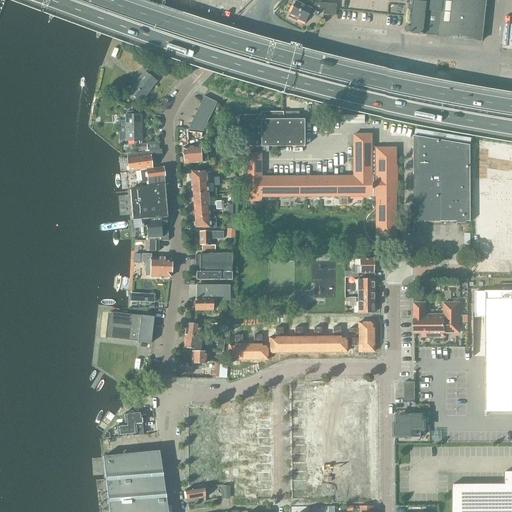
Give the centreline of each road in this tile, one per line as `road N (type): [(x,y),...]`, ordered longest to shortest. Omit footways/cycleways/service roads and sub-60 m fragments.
road 1 (motorway): [(47,0),(317,86),(511,127)]
road 2 (motorway): [(511,104),(320,66),(111,0)]
road 3 (residential): [(165,396),(179,242),(170,114),(193,82)]
road 4 (unclassified): [(253,21),(330,41),(511,60)]
road 5 (unclassified): [(386,369),(393,365),(393,279),(401,269),(511,268)]
road 6 (unknown): [(409,235),(409,142),(402,131),(360,124)]
road 7 (residential): [(387,511),(386,369)]
road 8 (residential): [(278,511),(276,378)]
